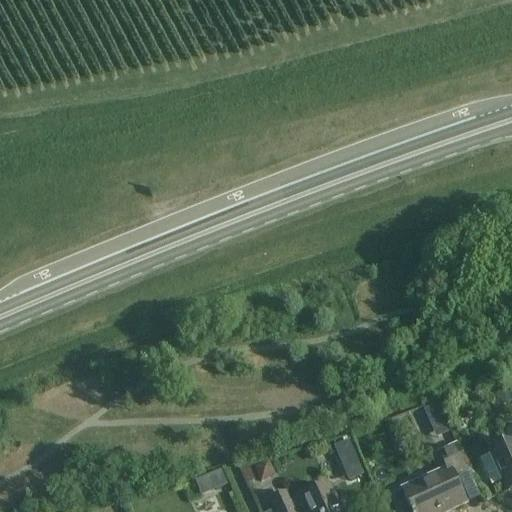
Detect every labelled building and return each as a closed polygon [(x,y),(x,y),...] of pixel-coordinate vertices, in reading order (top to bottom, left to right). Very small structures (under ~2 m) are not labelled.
[(511,401),(508,391),(494,397),(498,408),(511,402),(511,401)] [(436,409),(424,414),(430,428),(440,424),(442,423),(436,409)] [(491,456),(480,461),(491,487),(502,482),(507,493),(511,491),(511,445),(490,456),(491,456)] [(448,471),(403,491),(413,511),(452,511),(468,505),(456,479),(469,473),(457,446),(440,454),(448,471)] [(268,464),(256,470),(261,483),(270,479),(272,473),(268,464)] [(221,472),(207,478),(213,492),(227,486),(221,472)] [(272,501),(277,511),(343,511),(332,487),(292,505),(287,494),(272,501)]
